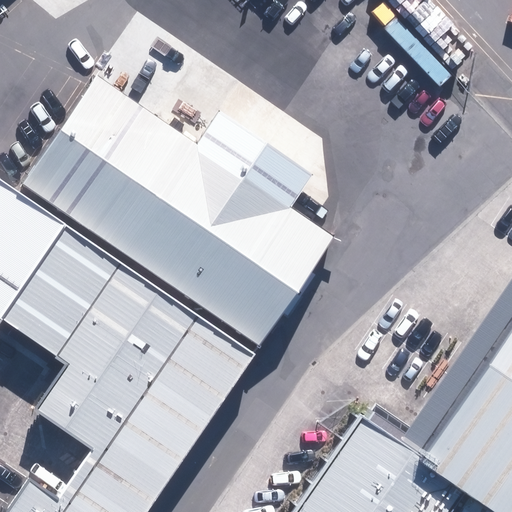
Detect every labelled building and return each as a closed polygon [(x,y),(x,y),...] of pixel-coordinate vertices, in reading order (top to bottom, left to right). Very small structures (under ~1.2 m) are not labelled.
[(332,240),(94,77),(11,197),(128,271),(196,317),(252,356),(332,240)] [(0,320),(61,230),(11,197),(0,189),(0,320)] [(0,322),(63,365),(128,271),(61,230),(0,320),(0,322)] [(96,462),(196,317),(128,271),(63,365),(28,416),(96,462)] [(144,511),(252,356),(196,317),(96,462),(61,511),(144,511)] [(511,511),(511,325),(419,460),(494,511),(511,511)] [(443,511),(455,496),(340,417),(274,511),(443,511)] [(443,511),(477,511),(455,496),(443,511)]
